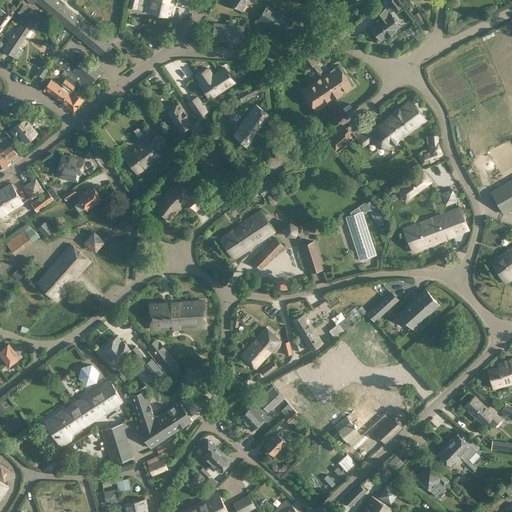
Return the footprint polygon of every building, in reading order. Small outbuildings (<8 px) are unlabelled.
[(103,57),(113,46),(57,0),(26,0),(32,5),(35,1),(103,57)] [(129,0),(128,7),(135,8),(136,8),(138,3),(144,4),(144,7),(143,10),(147,11),(147,12),(161,15),(164,2),(154,0),(129,0)] [(170,16),(173,0),(164,0),(164,2),(161,15),(165,15),(170,16)] [(242,11),(249,0),(228,0),(227,2),(242,11)] [(398,0),(389,0),(388,2),(394,11),(402,5),(398,0)] [(31,28),(40,15),(23,4),(15,17),(21,21),(2,49),(17,59),(23,50),(19,47),(27,36),(26,35),(31,28)] [(280,13),(267,5),(257,20),(270,28),(280,13)] [(0,28),(10,15),(1,8),(0,9),(0,28)] [(389,13),(386,8),(373,17),(376,21),(370,26),(381,40),(400,26),(390,12),(389,13)] [(292,21),(280,13),(270,28),(283,36),(292,21)] [(212,40),(227,42),(229,24),(214,23),(212,40)] [(242,43),(244,26),(229,24),(227,42),(242,43)] [(135,37),(143,44),(147,39),(139,32),(135,37)] [(320,62),(313,52),(307,56),(313,65),(315,64),(315,65),(314,66),(318,74),(321,72),(316,64),(320,62)] [(307,56),(306,55),(299,60),(306,70),(313,65),(307,56)] [(60,56),(55,62),(87,89),(102,71),(84,56),(74,68),(60,56)] [(46,59),(36,73),(43,78),(53,64),(46,59)] [(338,66),(321,78),(326,85),(323,87),(331,100),(351,86),(338,66)] [(233,83),(231,78),(224,68),(212,76),(207,69),(196,77),(201,84),(200,84),(207,94),(210,98),(233,83)] [(285,69),(282,71),(281,71),(281,72),(281,73),(281,74),(281,75),(281,76),(282,76),(282,77),(283,77),(284,77),(284,78),(285,77),(286,77),(287,77),(289,75),(290,75),(290,74),(291,73),(291,72),(291,71),(290,70),(290,69),(289,69),(289,68),(288,68),(287,68),(286,68),(285,69)] [(68,75),(65,79),(75,86),(78,82),(68,75)] [(323,105),(331,100),(323,87),(326,85),(321,78),(313,83),(302,91),(316,111),(323,106),(323,105)] [(62,87),(50,79),(43,89),(61,102),(70,90),(64,85),(62,87)] [(75,86),(65,79),(62,83),(64,85),(70,90),(71,91),(75,86)] [(261,91),(257,84),(238,94),(242,101),(261,91)] [(70,90),(61,102),(73,111),(77,106),(78,107),(83,100),(73,92),(71,91),(70,90)] [(206,110),(197,97),(188,102),(197,116),(206,110)] [(366,132),(362,127),(354,134),(362,144),(373,135),(385,150),(401,138),(426,119),(411,100),(378,125),(377,125),(370,130),(366,132)] [(188,117),(178,103),(168,111),(172,117),(171,118),(181,132),(187,127),(194,137),(204,130),(197,121),(192,125),(187,118),(188,117)] [(240,125),(241,125),(233,137),(247,146),(251,140),(251,139),(268,115),(254,105),(240,125)] [(24,143),(38,132),(26,117),(9,130),(15,138),(19,135),(24,143)] [(164,136),(156,134),(151,141),(157,148),(165,145),(164,136)] [(428,144),(430,152),(419,156),(423,164),(442,156),(437,143),(437,136),(430,136),(430,143),(428,144)] [(8,141),(5,137),(0,140),(0,143),(10,160),(18,154),(9,140),(8,141)] [(155,152),(146,141),(124,158),(137,174),(160,156),(156,150),(155,152)] [(10,160),(0,143),(0,163),(2,166),(11,161),(10,160)] [(62,153),(58,169),(59,169),(66,171),(64,178),(78,181),(80,174),(81,174),(85,158),(62,153)] [(430,179),(424,168),(407,180),(415,190),(430,179)] [(45,189),(37,177),(24,184),(31,198),(45,189)] [(511,207),(511,178),(491,191),(503,213),(511,207)] [(177,181),(167,193),(155,207),(170,220),(184,204),(193,194),(184,186),(177,181)] [(0,189),(0,217),(23,203),(11,182),(0,189)] [(269,182),(258,189),(262,196),(274,189),(269,182)] [(92,185),(77,195),(87,210),(102,200),(92,185)] [(52,186),(47,190),(54,199),(60,196),(52,186)] [(72,187),(68,190),(62,194),(63,194),(66,200),(77,193),(72,187)] [(457,201),(452,189),(441,194),(445,205),(457,201)] [(47,190),(31,203),(37,212),(54,199),(47,190)] [(372,216),(378,212),(379,212),(369,199),(359,205),(363,211),(364,214),(369,211),(372,216)] [(350,212),(351,215),(363,211),(359,205),(350,212)] [(468,229),(459,207),(403,230),(412,252),(468,229)] [(230,230),(219,238),(233,260),(275,231),(260,209),(230,230)] [(372,216),(379,226),(384,222),(378,212),(372,216)] [(45,221),(38,227),(46,236),(53,230),(45,221)] [(290,222),(284,227),(287,235),(295,235),(297,226),(290,222)] [(28,224),(5,241),(15,255),(33,242),(40,236),(28,224)] [(283,246),(276,238),(253,262),(260,269),(273,256),(275,257),(279,253),(277,252),(281,248),(283,246)] [(314,241),(301,244),(310,273),(323,269),(314,241)] [(70,243),(36,282),(57,302),(68,290),(67,289),(92,261),(70,243)] [(511,245),(491,261),(501,277),(509,271),(507,267),(511,264),(510,262),(511,260),(511,245)] [(511,277),(511,260),(510,262),(511,264),(507,267),(509,271),(501,277),(505,282),(511,277)] [(17,269),(12,274),(18,280),(23,275),(17,269)] [(425,288),(398,312),(413,329),(440,304),(425,288)] [(367,314),(373,321),(396,300),(390,293),(367,314)] [(204,300),(149,303),(150,329),(206,328),(204,300)] [(351,313),(346,317),(351,323),(366,311),(361,305),(356,309),(354,307),(349,311),(351,313)] [(301,335),(314,328),(305,313),(292,321),(301,335)] [(338,323),(329,330),(335,338),(344,331),(338,323)] [(266,328),(255,339),(267,349),(271,351),(270,351),(272,353),(282,342),(266,328)] [(318,334),(314,328),(301,335),(310,351),(324,343),(318,334)] [(117,335),(109,342),(122,358),(130,350),(138,360),(144,355),(135,345),(131,349),(123,340),(122,341),(117,335)] [(168,376),(179,367),(166,350),(166,349),(160,340),(159,341),(157,338),(149,344),(147,346),(155,356),(153,357),(168,376)] [(253,341),(241,355),(255,368),(267,354),(270,351),(271,351),(267,349),(255,339),(253,341)] [(285,355),(292,353),(289,341),(282,342),(285,355)] [(109,342),(101,349),(105,354),(104,355),(107,358),(107,360),(109,362),(110,362),(114,365),(117,369),(125,362),(122,358),(109,342)] [(20,357),(9,343),(0,350),(0,356),(8,366),(20,357)] [(151,358),(134,373),(144,385),(156,378),(163,372),(151,358)] [(511,359),(497,365),(498,368),(487,371),(492,388),(511,382),(511,359)] [(261,370),(265,375),(278,366),(273,360),(261,370)] [(91,364),(81,367),(78,377),(86,384),(96,382),(99,371),(91,364)] [(199,369),(188,370),(185,380),(194,386),(202,380),(199,369)] [(124,376),(123,378),(118,373),(116,374),(123,382),(126,379),(124,376)] [(64,407),(44,421),(60,447),(71,441),(73,434),(123,401),(109,379),(68,405),(65,407),(64,407)] [(243,413),(238,417),(245,424),(258,411),(279,391),(273,385),(255,402),(254,401),(252,403),(253,403),(252,404),(248,408),(243,413)] [(138,428),(151,448),(192,420),(179,400),(172,405),(172,406),(155,417),(145,387),(128,396),(130,404),(131,403),(139,428),(138,428)] [(258,411),(245,424),(251,431),(264,418),(267,421),(273,415),(270,411),(285,398),(279,391),(258,411)] [(487,421),(493,427),(502,418),(496,412),(497,411),(490,404),(487,407),(475,395),(463,406),(483,425),(487,421)] [(386,414),(368,398),(334,427),(350,445),(386,414)] [(511,417),(511,405),(505,403),(501,411),(503,412),(501,415),(511,419),(511,417)] [(298,414),(293,408),(284,418),(288,423),(298,414)] [(402,427),(393,417),(375,433),(384,443),(402,427)] [(133,457),(122,422),(101,429),(112,464),(133,457)] [(286,443),(276,433),(264,445),(274,455),(286,443)] [(468,458),(477,449),(478,448),(461,436),(459,438),(456,435),(447,445),(463,460),(467,457),(468,458)] [(202,457),(211,464),(221,453),(206,439),(196,451),(199,454),(202,450),(206,453),(202,457)] [(511,442),(492,440),(491,449),(511,452),(511,442)] [(172,441),(156,448),(158,453),(175,446),(172,441)] [(463,460),(447,445),(437,455),(449,466),(455,460),(459,464),(461,462),(467,467),(472,462),(468,458),(467,457),(463,460)] [(146,460),(152,475),(168,469),(162,453),(146,460)] [(230,460),(221,453),(211,464),(220,472),(230,460)] [(12,470),(0,461),(0,478),(4,482),(12,470)] [(472,462),(467,467),(472,472),(477,467),(472,462)] [(448,480),(430,463),(416,477),(436,496),(445,487),(443,485),(448,480)] [(206,477),(210,474),(202,467),(199,471),(206,477)] [(0,480),(0,499),(9,487),(0,480)] [(366,492),(359,484),(343,500),(350,508),(366,492)] [(398,492),(386,484),(378,496),(391,504),(398,492)] [(456,484),(452,488),(459,494),(463,490),(456,484)] [(110,490),(103,491),(105,497),(106,504),(119,501),(117,495),(116,489),(110,490)] [(227,511),(217,493),(184,511),(181,511),(227,511)] [(237,511),(246,511),(256,507),(249,494),(233,503),(237,511)] [(483,495),(478,500),(483,504),(488,500),(483,495)] [(370,496),(361,511),(390,511),(392,509),(370,496)] [(123,503),(125,511),(138,509),(138,511),(147,511),(145,498),(123,503)] [(295,500),(290,505),(286,500),(272,511),(299,511),(303,508),(295,500)]
